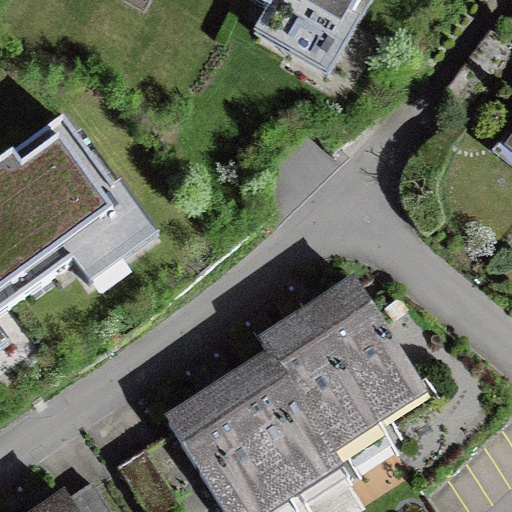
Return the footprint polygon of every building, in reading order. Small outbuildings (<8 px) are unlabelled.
[(249,0),(268,11),(253,36),(328,79),(373,0),(249,0)] [(434,108),(457,125),(511,51),(511,43),(493,29),(434,108)] [(0,353),(10,347),(0,333),(0,316),(72,265),(89,289),(159,239),(82,132),(74,138),(63,123),(0,168),(0,353)] [(357,287),(309,317),(374,418),(384,411),(395,429),(432,405),(357,287)] [(374,418),(309,317),(263,347),(272,360),(328,448),(338,441),(356,469),(391,446),(373,418),(374,418)] [(328,448),(272,360),(220,393),(285,493),(336,461),(328,448)] [(285,493),(220,393),(168,427),(174,436),(185,453),(222,511),(255,511),(284,494),(285,493)] [(174,436),(147,455),(157,471),(185,453),(174,436)] [(147,455),(119,472),(144,511),(183,511),(157,471),(147,455)] [(112,511),(94,483),(70,497),(79,511),(112,511)] [(65,489),(27,511),(79,511),(70,497),(65,489)]
